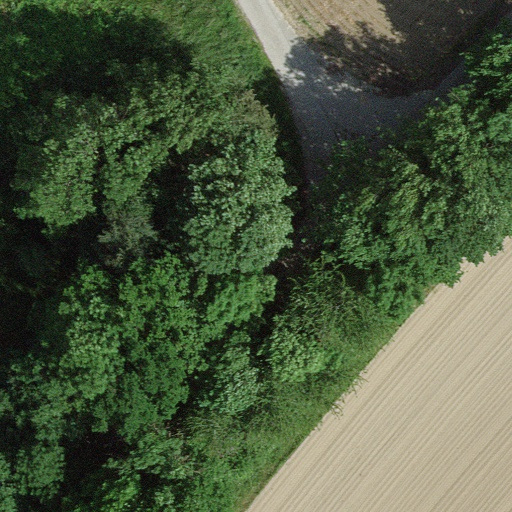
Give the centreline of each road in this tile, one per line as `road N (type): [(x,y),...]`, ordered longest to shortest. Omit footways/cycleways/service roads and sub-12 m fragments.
road 1 (unclassified): [(23,511),(326,198),(366,146),(511,14)]
road 2 (track): [(366,146),(268,58),(237,0)]
